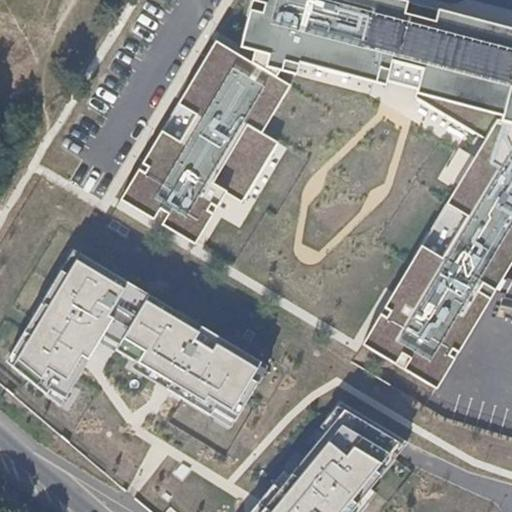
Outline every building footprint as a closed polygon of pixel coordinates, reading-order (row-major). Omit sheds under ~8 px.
[(511,31),(391,0),(255,0),(241,51),(267,69),(295,76),(297,71),(298,65),(397,92),(410,96),(497,120),(511,124),(511,31)] [(241,51),(216,36),(120,196),(194,240),(225,191),(241,201),(257,174),(275,142),(261,134),(290,85),(267,69),(241,51)] [(511,258),(511,128),(497,120),(480,149),(384,308),(363,344),(435,387),(511,258)] [(264,360),(70,248),(6,352),(64,394),(94,354),(101,345),(165,383),(223,416),(264,360)] [(334,511),(398,436),(337,402),(254,500),(243,511),(334,511)]
